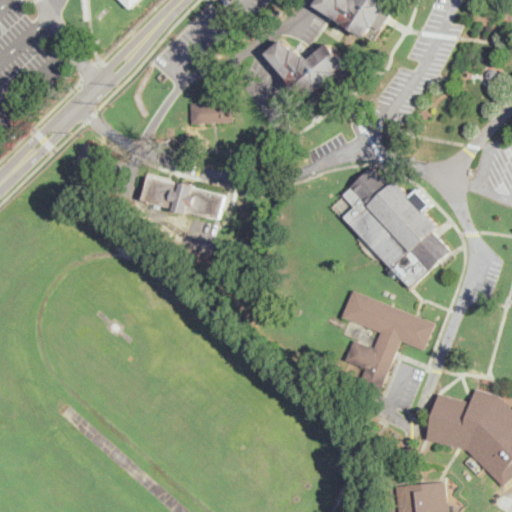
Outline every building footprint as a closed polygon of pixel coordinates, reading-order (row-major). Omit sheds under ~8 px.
[(141,0),(132,9),(123,0),(141,0)] [(392,0),(390,4),(398,9),(391,20),(384,31),(376,26),(369,37),(319,5),(322,0),(392,0)] [(287,40),(295,50),(298,47),(306,57),(309,55),(313,59),(331,43),(349,64),(338,73),(344,80),(323,97),(317,90),(308,98),(270,53),(287,40)] [(495,82),(494,82),(491,81),(490,80),(488,77),(488,75),(489,72),(490,71),(492,69),(495,69),(498,70),(499,71),(501,74),(501,76),(500,79),(499,80),(495,82)] [(445,80),(441,85),(436,82),(440,77),(445,80)] [(195,124),(194,104),(235,101),(236,122),(195,124)] [(393,186),(398,180),(414,196),(420,190),(434,205),(427,211),(442,226),(436,232),(453,249),(414,287),(401,273),(396,277),(392,272),(396,268),(347,217),(358,207),(347,194),(375,167),(393,186)] [(222,219),(146,200),(152,177),(228,196),(222,219)] [(437,324),(426,349),(404,340),(383,392),(362,383),(369,368),(349,360),(357,340),(377,348),(384,332),(345,316),(356,290),(437,324)] [(501,395),(511,404),(511,481),(507,486),(470,450),(430,439),(442,394),(474,402),(479,388),(501,395)] [(447,481),(449,511),(402,511),(399,486),(447,481)]
